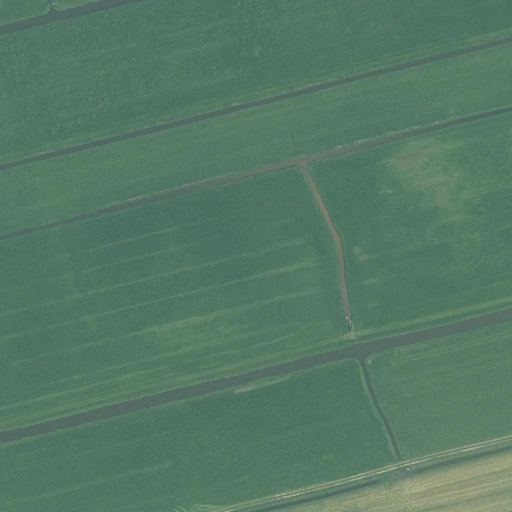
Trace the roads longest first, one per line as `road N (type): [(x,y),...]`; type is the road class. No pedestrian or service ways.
road 1 (track): [(0,159),(511,31)]
road 2 (track): [(221,511),(511,438)]
